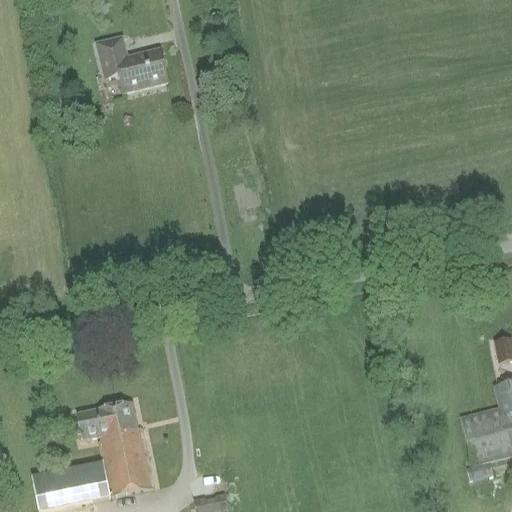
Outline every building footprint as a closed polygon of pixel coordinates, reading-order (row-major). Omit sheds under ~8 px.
[(123,97),(168,86),(160,54),(127,62),(122,41),(97,47),(104,77),(118,74),(123,97)] [(511,341),(493,345),(498,368),(511,365),(511,341)] [(500,411),(460,421),(472,468),(472,470),(491,466),(511,460),(511,385),(494,390),(500,411)] [(98,441),(103,467),(32,482),(39,511),(153,489),(142,432),(138,433),(132,406),(97,413),(77,417),(82,444),(98,441)] [(227,511),(225,499),(194,504),(194,511),(227,511)]
